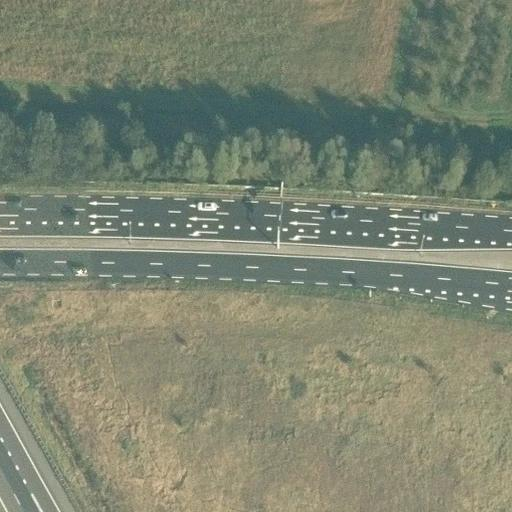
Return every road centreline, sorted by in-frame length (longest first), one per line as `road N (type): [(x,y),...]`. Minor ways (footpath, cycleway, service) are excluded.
road 1 (trunk): [(0,265),(274,270),(511,287)]
road 2 (trunk): [(511,231),(0,210)]
